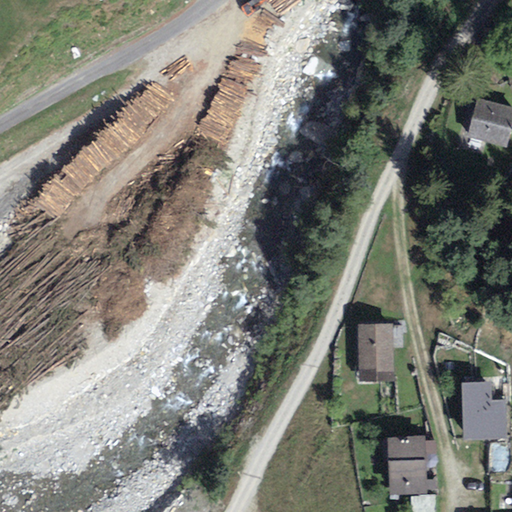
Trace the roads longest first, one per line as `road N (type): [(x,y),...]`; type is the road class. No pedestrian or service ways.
road 1 (track): [(487,0),(415,114),(235,511)]
road 2 (track): [(397,159),(409,306),(451,484)]
road 3 (unclassified): [(0,127),(212,0)]
road 4 (track): [(0,172),(148,83),(173,56),(184,21)]
